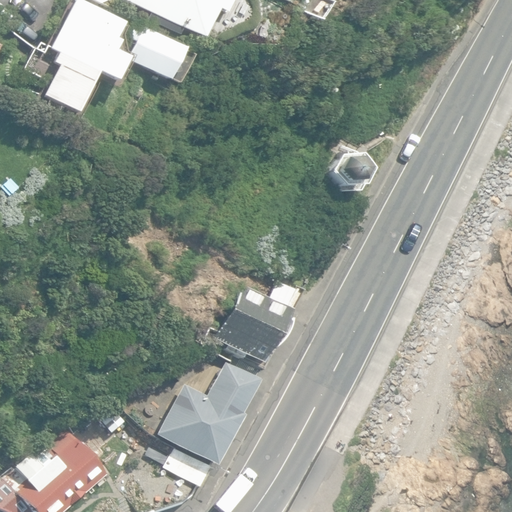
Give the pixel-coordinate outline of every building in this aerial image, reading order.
[(199,85),(220,95),(233,67),(240,70),(255,41),(247,38),(250,33),(183,0),(168,0),(154,29),(151,31),(147,34),(145,40),(145,44),(145,47),(141,55),(168,69),(165,76),(196,92),(199,85)] [(289,6),(307,17),(316,0),(267,0),(287,11),(289,6)] [(71,25),(117,47),(129,40),(114,6),(71,25)] [(334,16),(314,55),(341,69),(362,31),(334,16)] [(40,144),(74,161),(95,120),(113,130),(124,106),(110,99),(115,90),(111,88),(118,73),(119,72),(71,48),(46,97),(41,107),(49,111),(55,114),(40,144)] [(135,112),(175,133),(192,100),(152,79),(135,112)] [(0,84),(0,103),(4,105),(11,89),(0,84)] [(332,194),(351,194),(359,179),(351,162),(331,162),(322,179),(332,194)] [(208,338),(225,348),(254,364),(263,349),(284,311),(280,308),(290,290),(274,281),(264,299),(237,285),(232,294),(224,290),(204,325),(212,330),(208,338)] [(269,352),(263,349),(254,364),(225,348),(224,351),(259,370),(269,352)] [(58,373),(51,361),(44,367),(50,378),(58,373)] [(153,434),(211,466),(238,416),(236,414),(254,380),(221,362),(203,396),(180,384),(153,434)] [(111,403),(83,423),(95,439),(123,418),(111,403)] [(60,511),(103,475),(62,429),(43,445),(46,448),(32,461),(27,455),(0,478),(0,511),(2,511),(60,511)] [(172,448),(160,468),(196,488),(208,468),(172,448)]
